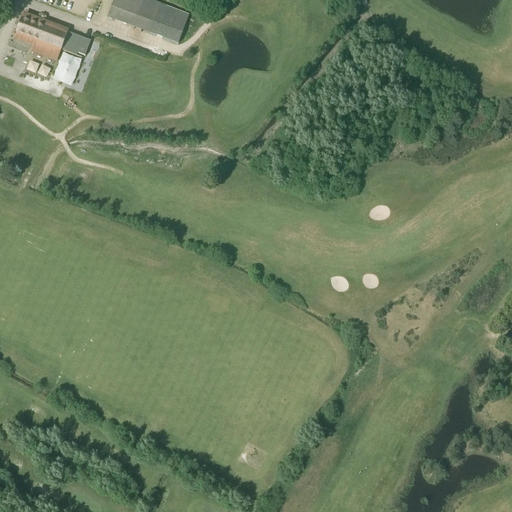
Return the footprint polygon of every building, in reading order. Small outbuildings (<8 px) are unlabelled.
[(114,0),(107,18),(132,27),(151,34),(162,6),(146,0),(114,0)] [(151,34),(178,44),(188,15),(162,6),(151,34)] [(60,51),(76,57),(82,39),(66,33),(67,32),(23,16),(14,40),(36,48),(34,54),(55,62),(60,51)] [(37,74),(40,64),(31,61),(27,71),(37,74)] [(39,76),(50,77),(51,67),(41,65),(39,76)]
